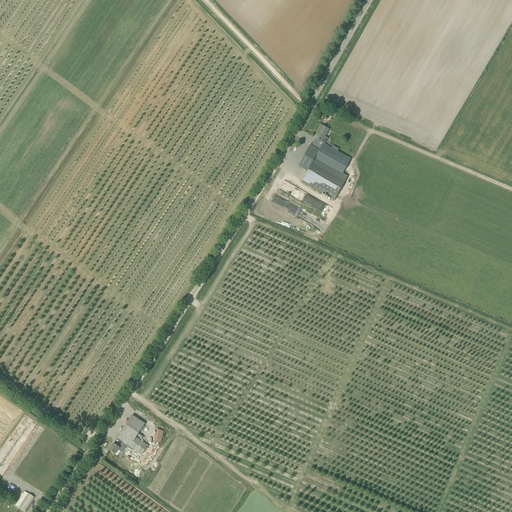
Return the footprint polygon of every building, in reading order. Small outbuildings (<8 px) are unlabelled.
[(341,162),(347,166),(350,159),(337,152),(331,148),(321,143),(328,129),(321,125),(314,138),(315,138),(312,145),(310,144),(298,166),(307,171),(301,182),(334,200),(346,178),(336,172),(341,162)] [(147,445),(136,437),(145,424),(132,415),(117,438),(122,442),(127,445),(142,455),(148,446),(147,445)] [(163,431),(156,429),(154,441),(161,443),(163,431)] [(123,450),(127,445),(122,442),(118,447),(113,444),(108,450),(115,455),(118,450),(124,454),(125,451),(123,450)] [(34,498),(28,494),(24,491),(15,505),(25,511),(34,498)]
